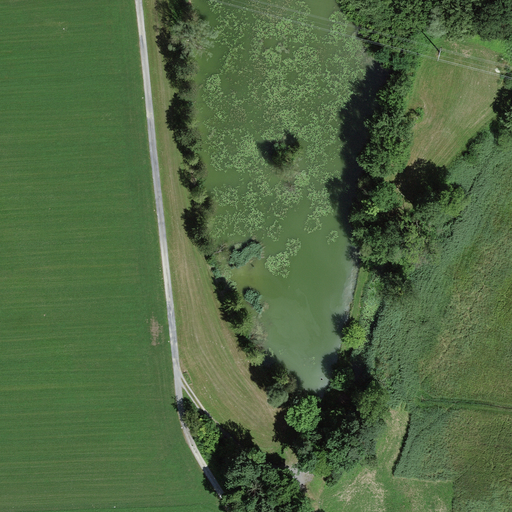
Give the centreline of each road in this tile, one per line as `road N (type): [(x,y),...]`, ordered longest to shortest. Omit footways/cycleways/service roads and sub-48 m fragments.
road 1 (track): [(137,0),(183,420),(232,511)]
road 2 (track): [(310,511),(305,489),(223,431),(176,368)]
